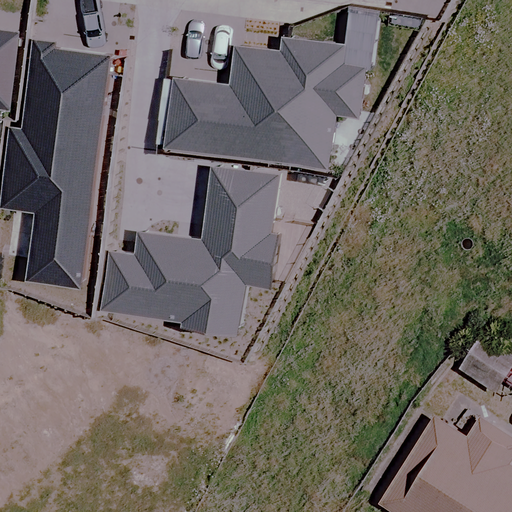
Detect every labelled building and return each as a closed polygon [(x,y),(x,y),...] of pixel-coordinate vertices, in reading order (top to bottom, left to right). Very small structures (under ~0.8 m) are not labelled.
[(0,96),(21,99),(28,28),(0,24),(0,96)] [(187,73),(180,139),(343,156),(349,101),(374,103),(378,60),(353,58),(355,39),(295,32),(294,47),(246,42),(242,79),(187,73)] [(64,38),(42,35),(32,127),(21,126),(13,202),(48,206),(42,271),(96,276),(120,50),(64,44),(64,38)] [(120,247),(115,301),(202,310),(201,314),(258,320),(263,271),(292,274),(297,228),(282,226),(288,169),(222,162),(215,233),(150,226),(148,250),(120,247)] [(511,386),(511,363),(467,337),(451,365),(507,396),(511,386)] [(511,458),(511,433),(445,390),(374,500),(391,511),(511,511),(511,464),(509,462),(511,458)]
